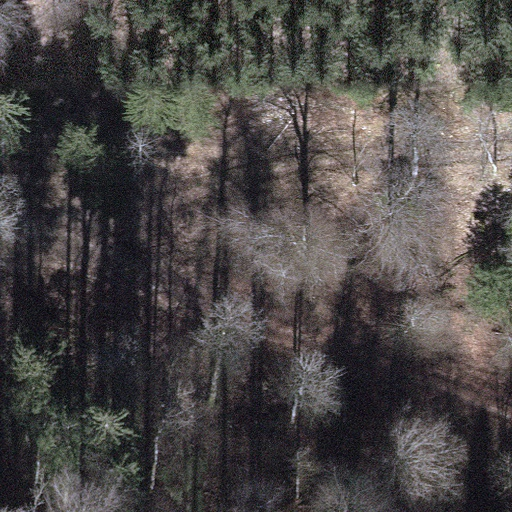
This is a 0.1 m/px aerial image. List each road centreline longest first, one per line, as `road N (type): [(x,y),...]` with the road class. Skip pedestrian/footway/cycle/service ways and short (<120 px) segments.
road 1 (track): [(511,405),(131,265),(0,240)]
road 2 (track): [(131,265),(163,191),(304,161),(511,152)]
